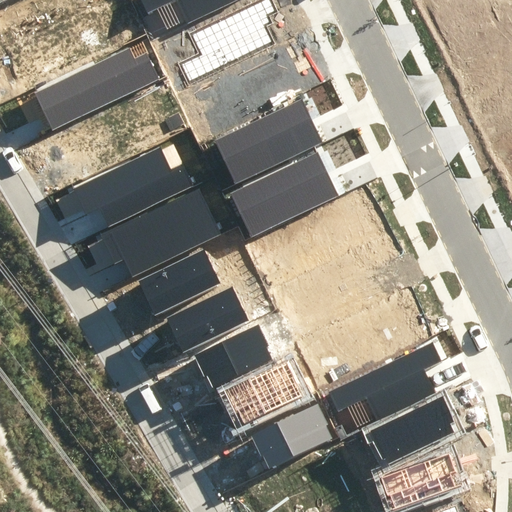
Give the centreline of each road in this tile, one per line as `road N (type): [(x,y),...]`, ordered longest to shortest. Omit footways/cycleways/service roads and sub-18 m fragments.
road 1 (residential): [(208,511),(0,151)]
road 2 (residential): [(511,338),(349,0)]
